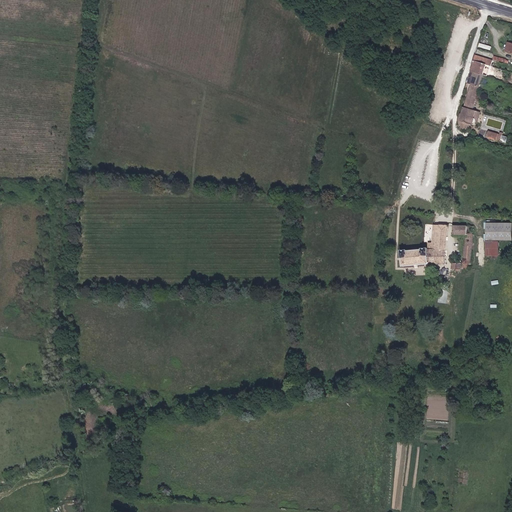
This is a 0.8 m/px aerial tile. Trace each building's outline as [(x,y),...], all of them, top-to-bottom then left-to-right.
[(491,66),(493,60),(475,54),(473,60),(485,64),(491,66)] [(470,71),(481,75),(485,64),(473,60),(470,71)] [(469,85),(477,88),(481,75),(470,71),(465,84),(469,85)] [(475,112),(470,110),(477,88),(469,85),(458,120),(459,128),(469,132),(475,112)] [(485,138),(493,140),(495,133),(487,131),(485,138)] [(497,223),(484,223),(484,240),(497,240),(497,223)] [(510,223),(497,223),(497,240),(510,240),(510,223)] [(442,266),(443,247),(445,227),(431,227),(429,246),(424,247),(423,253),(405,254),(405,252),(399,252),(400,268),(437,266),(442,266)] [(446,272),(467,271),(471,227),(451,227),(451,237),(461,237),(461,265),(447,265),(446,272)] [(497,242),(484,241),(484,254),(497,254),(497,242)]
